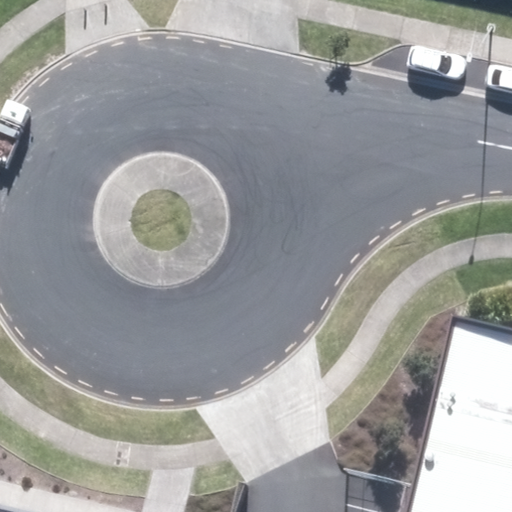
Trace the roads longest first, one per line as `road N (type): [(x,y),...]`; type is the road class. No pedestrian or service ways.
road 1 (unclassified): [(295,152),(307,191),(306,233),(293,272),(268,306),(234,330),(193,343),(151,343),(110,329),(76,304),(51,269),(38,229),(39,184),(55,142),(83,108),(121,84),(161,75),(202,78)]
road 2 (unclassified): [(511,142),(385,135),(295,152)]
road 3 (unclassified): [(202,78),(232,85),(272,118),(295,152)]
